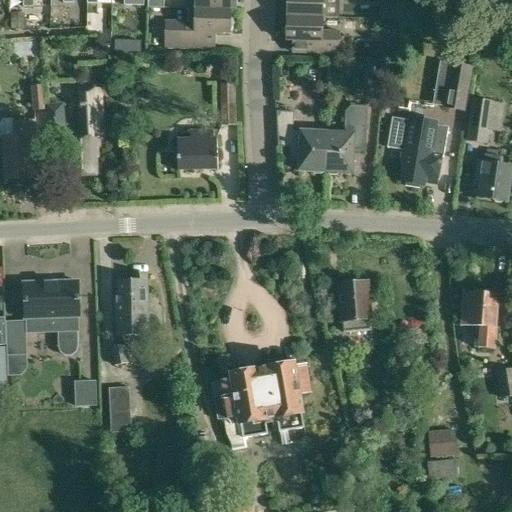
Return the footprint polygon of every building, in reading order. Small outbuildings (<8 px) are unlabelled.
[(148,0),(148,8),(164,8),(164,0),(148,0)] [(196,9),(231,10),(231,0),(184,0),(184,9),(189,9),(196,9)] [(323,18),(323,0),(288,0),(288,3),(283,3),(283,16),(288,16),(288,17),(323,18)] [(380,0),(380,19),(407,20),(407,0),(380,0)] [(231,18),(231,10),(196,9),(189,9),(188,23),(166,22),(165,49),(195,49),(188,49),(189,33),(230,34),(230,31),(231,31),(233,27),(233,22),(231,18)] [(13,17),(12,29),(24,29),(24,17),(13,17)] [(294,53),(306,53),(338,54),(339,32),(323,32),(323,18),(288,17),(287,25),(285,29),(284,34),(287,38),(287,41),(295,41),(294,53)] [(390,41),(390,54),(402,54),(402,41),(390,41)] [(367,60),(365,85),(381,87),(383,61),(367,60)] [(464,111),(468,87),(473,63),(453,60),(445,107),(464,111)] [(222,126),(220,130),(221,130),(223,126),(235,126),(235,125),(234,105),(234,82),(221,82),(222,105),(223,125),(222,125),(222,126)] [(44,87),(32,87),(33,111),(45,110),(44,87)] [(79,89),(81,121),(82,138),(68,138),(70,176),(95,174),(95,158),(97,158),(96,139),(106,138),(103,88),(79,89)] [(471,98),(465,143),(486,145),(492,101),(471,98)] [(47,107),(49,127),(63,126),(62,106),(47,107)] [(328,133),(326,173),(327,173),(330,175),(337,176),(339,174),(352,174),(354,152),(366,153),(368,107),(352,106),(346,112),(345,134),(328,133)] [(324,173),(326,173),(328,133),(293,131),(294,112),(277,112),(278,147),(291,147),(291,154),(300,155),(299,171),(312,172),(314,174),(321,175),(324,173)] [(0,138),(3,138),(5,180),(36,178),(34,136),(36,136),(35,118),(25,119),(25,122),(13,123),(13,118),(2,119),(0,121),(0,138)] [(221,130),(220,130),(190,131),(191,139),(178,139),(178,157),(178,160),(178,171),(180,171),(217,170),(218,170),(218,159),(218,156),(217,138),(221,130)] [(443,157),(430,154),(432,141),(406,137),(404,150),(403,150),(401,165),(404,166),(401,183),(406,184),(406,186),(419,189),(420,186),(425,187),(425,184),(438,186),(443,157)] [(499,157),(485,155),(484,163),(483,163),(482,170),(478,169),(475,186),(479,187),(478,198),(493,201),(495,203),(501,204),(503,202),(507,203),(511,167),(511,166),(498,165),(499,157)] [(117,298),(118,326),(118,336),(149,335),(149,334),(153,334),(157,332),(159,327),(158,321),(157,316),(152,315),(148,315),(147,275),(133,276),(133,282),(119,282),(119,298),(117,298)] [(352,284),(339,286),(342,321),(343,322),(344,333),(371,330),(370,320),(371,319),(367,283),(364,283),(362,280),(355,280),(352,284)] [(78,332),(78,317),(79,317),(78,282),(24,284),(25,319),(27,319),(27,323),(25,323),(25,322),(7,323),(8,356),(26,355),(26,333),(27,333),(58,332),(58,333),(59,346),(59,349),(61,353),(66,357),(72,356),(77,353),(78,347),(78,332)] [(474,293),(464,292),(462,326),(481,328),(479,349),(495,350),(497,329),(497,328),(496,328),(498,294),(484,294),(483,292),(476,291),(474,293)] [(128,363),(125,347),(113,349),(116,365),(128,363)] [(232,381),(223,382),(213,384),(218,420),(224,419),(226,433),(231,445),(232,452),(246,450),(244,438),(268,434),(265,419),(277,417),(280,432),(304,428),(302,413),(303,413),(300,394),(311,393),(307,366),(296,368),(295,364),(231,375),(232,381)] [(501,398),(511,395),(511,367),(497,370),(501,398)] [(76,407),(96,406),(95,382),(75,383),(76,407)] [(131,388),(110,389),(113,434),(134,432),(131,388)] [(455,432),(429,434),(432,458),(457,456),(455,432)] [(201,451),(211,450),(209,438),(199,440),(201,451)] [(215,481),(212,462),(203,464),(206,483),(215,481)] [(343,487),(348,510),(340,511),(367,511),(367,506),(360,507),(355,485),(343,487)]
